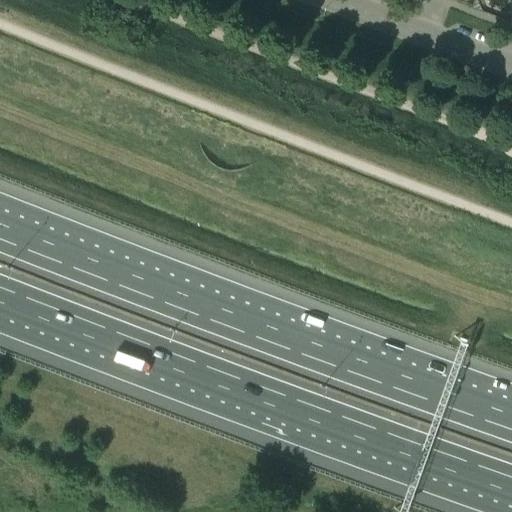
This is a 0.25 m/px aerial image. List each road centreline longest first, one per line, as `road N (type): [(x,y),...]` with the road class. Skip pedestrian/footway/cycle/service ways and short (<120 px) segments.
road 1 (motorway): [(511,420),(0,228)]
road 2 (motorway): [(0,294),(511,484)]
road 3 (tertiary): [(511,65),(342,0)]
